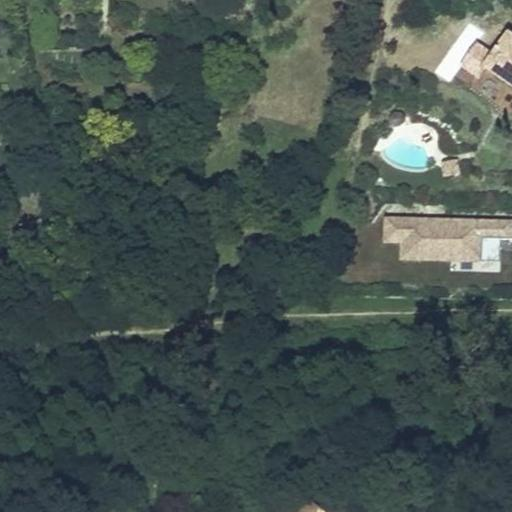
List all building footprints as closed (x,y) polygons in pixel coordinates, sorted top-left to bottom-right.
[(495,56),(486,69),(511,87),(511,35),(509,33),(494,55),(495,56)] [(479,79),(486,69),(495,56),(494,55),(478,44),(461,67),(479,79)] [(389,122),(395,127),(404,123),(405,119),(401,113),(395,112),(391,114),(388,119),(389,122)] [(401,262),(482,263),(484,237),(511,237),(511,219),(384,218),(385,244),(402,244),(401,262)] [(323,511),(308,500),(297,511),(323,511)]
